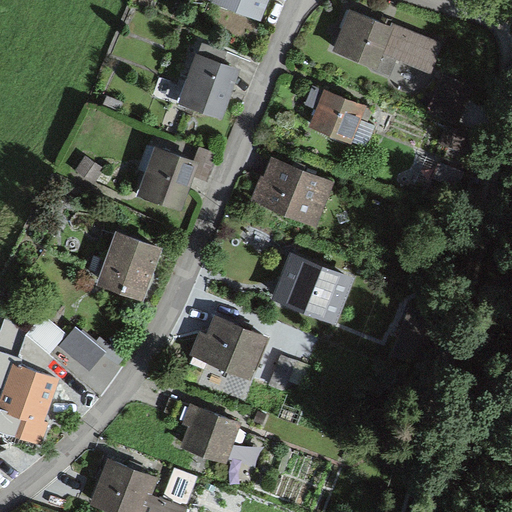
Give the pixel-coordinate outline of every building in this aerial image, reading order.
[(211,0),(211,1),(260,21),(268,0),(211,0)] [(391,26),(347,8),(330,50),(373,67),(371,71),(388,78),(395,60),(429,74),(442,43),(392,23),(391,26)] [(202,43),(198,54),(223,63),(227,52),(202,43)] [(198,54),(196,54),(178,104),(221,119),(231,93),(239,69),(223,63),(198,54)] [(473,85),(443,72),(427,111),(448,120),(457,123),(473,85)] [(325,88),(313,83),(305,101),(316,105),(309,123),(334,133),(352,140),(352,139),(361,117),(366,105),(367,103),(325,87),(325,88)] [(123,101),(107,95),(103,104),(119,111),(123,101)] [(372,107),(366,105),(361,117),(367,119),(372,107)] [(367,119),(361,117),(352,139),(354,140),(367,145),(376,123),(367,119)] [(457,123),(448,120),(440,142),(461,150),(469,128),(457,123)] [(351,146),(354,140),(352,139),(352,140),(334,133),(331,138),(351,146)] [(194,160),(154,146),(136,195),(181,211),(191,182),(193,177),(198,162),(194,160)] [(198,148),(194,160),(198,162),(193,177),(207,182),(217,155),(198,148)] [(104,168),(85,155),(73,170),(92,184),(104,168)] [(301,169),(272,157),(263,176),(261,175),(250,202),(315,228),(334,182),(301,169)] [(466,172),(439,161),(431,181),(458,192),(466,172)] [(95,286),(143,303),(153,276),(162,248),(115,231),(95,286)] [(280,279),(272,300),(336,325),(354,279),(290,253),(280,279)] [(437,316),(409,305),(390,354),(417,365),(437,316)] [(53,357),(50,354),(26,334),(6,314),(0,331),(0,352),(22,360),(20,365),(43,374),(53,357)] [(58,345),(67,334),(43,314),(26,334),(50,354),(58,345)] [(226,319),(215,315),(206,335),(200,332),(190,356),(250,381),(268,337),(226,319)] [(95,342),(74,325),(67,334),(58,345),(89,370),(102,354),(105,350),(95,342)] [(100,337),(95,342),(105,350),(102,354),(117,366),(131,349),(116,337),(109,345),(100,337)] [(22,360),(0,352),(0,387),(3,389),(0,398),(0,432),(41,446),(49,424),(44,422),(46,417),(59,380),(43,374),(20,365),(22,360)] [(296,359),(281,353),(268,384),(283,390),(288,379),(296,359)] [(288,379),(302,385),(310,365),(296,359),(288,379)] [(242,423),(190,404),(182,424),(188,427),(181,447),(226,464),(242,423)] [(134,468),(107,458),(90,504),(111,511),(186,511),(188,508),(186,507),(163,498),(153,494),(159,477),(134,468)] [(175,467),(163,498),(186,507),(198,476),(175,467)]
